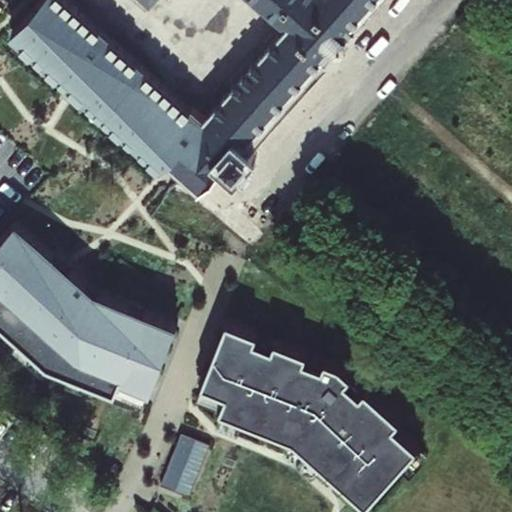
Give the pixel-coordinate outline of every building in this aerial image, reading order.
[(169,162),(205,120),(71,0),(42,0),(11,35),(162,169),(169,162)] [(376,0),(256,0),(287,27),(205,120),(169,162),(201,191),(227,162),(238,170),(252,155),(246,149),(325,58),(328,61),(358,27),(355,24),(376,0)] [(97,290),(19,221),(0,241),(0,287),(1,289),(0,290),(0,318),(51,363),(114,389),(119,378),(152,391),(179,323),(97,290)] [(260,332),(227,320),(200,384),(224,394),(217,410),(292,441),(363,507),(418,447),(394,425),(400,419),(394,413),(389,418),(374,405),(380,399),(342,364),(328,359),(325,365),(307,358),(310,352),(278,339),(275,346),(257,339),(260,332)] [(205,442),(179,432),(162,479),(188,489),(205,442)]
